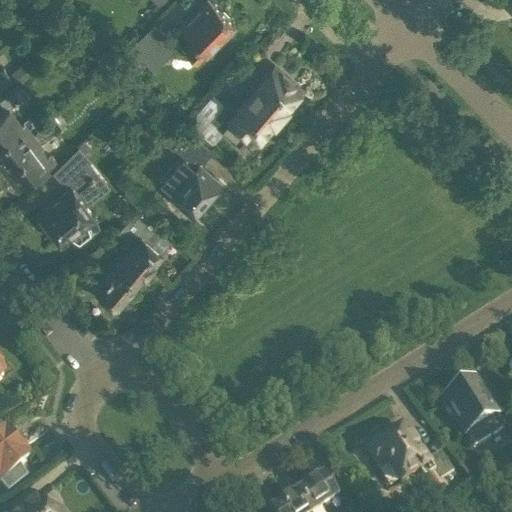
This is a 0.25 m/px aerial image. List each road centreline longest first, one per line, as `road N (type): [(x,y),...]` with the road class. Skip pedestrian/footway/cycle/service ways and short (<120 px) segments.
road 1 (residential): [(103,385),(372,69)]
road 2 (residential): [(223,484),(511,300)]
road 3 (residential): [(223,484),(150,388),(103,385)]
road 4 (residential): [(103,385),(0,254)]
road 5 (residential): [(103,385),(87,402),(82,451),(129,511)]
road 6 (residential): [(511,130),(412,27)]
